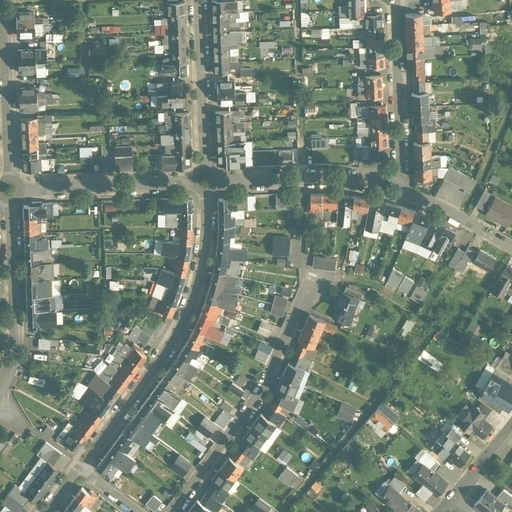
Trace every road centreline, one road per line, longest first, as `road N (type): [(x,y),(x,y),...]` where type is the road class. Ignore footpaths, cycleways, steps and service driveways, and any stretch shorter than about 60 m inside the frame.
road 1 (residential): [(77,471),(179,327),(201,252),(205,195)]
road 2 (residential): [(169,511),(262,386),(290,321),(321,278)]
road 3 (residential): [(10,203),(15,353),(0,395)]
road 4 (residential): [(389,187),(398,173),(395,0)]
road 5 (residential): [(2,0),(6,177)]
road 6 (residential): [(389,187),(312,179),(216,183)]
road 7 (residential): [(204,169),(196,0)]
road 8 (residential): [(22,188),(191,181)]
road 9 (residential): [(511,248),(389,187)]
